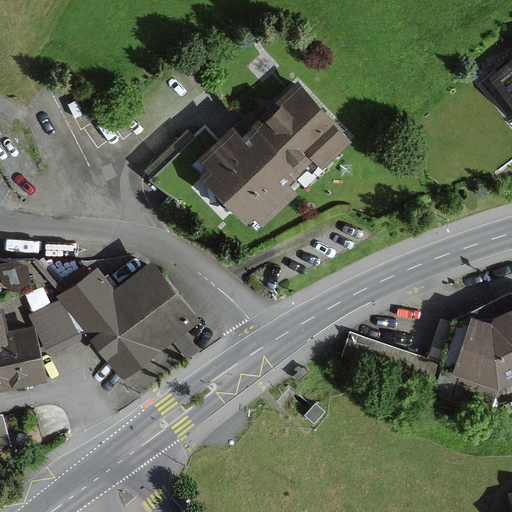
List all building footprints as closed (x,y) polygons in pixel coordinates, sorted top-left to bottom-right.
[(511,59),(488,80),(511,108),(511,59)] [(297,89),(198,182),(247,234),(346,141),(297,89)] [(184,149),(195,161),(218,139),(207,127),(184,149)] [(194,330),(147,266),(109,293),(95,273),(66,294),(127,378),(194,330)] [(0,386),(54,374),(41,318),(9,325),(5,306),(0,307),(0,386)] [(511,313),(486,328),(462,321),(446,377),(495,391),(511,383),(511,313)] [(8,415),(0,415),(0,458),(13,457),(8,415)]
